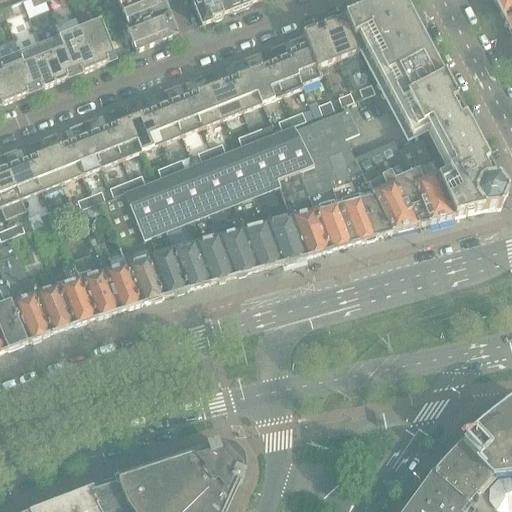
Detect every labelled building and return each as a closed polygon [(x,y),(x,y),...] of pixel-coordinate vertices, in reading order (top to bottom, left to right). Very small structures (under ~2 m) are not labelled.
[(44,6),(41,0),(36,0),(30,2),(33,10),(44,6)] [(145,0),(115,0),(119,10),(145,0)] [(171,23),(162,0),(145,0),(119,10),(127,30),(148,23),(151,30),(171,23)] [(220,22),(211,0),(189,0),(201,29),(220,22)] [(239,14),(233,0),(211,0),(220,22),(222,21),(222,19),(231,15),(233,16),(239,14)] [(257,5),(255,0),(233,0),(239,14),(248,10),(249,8),(256,5),(257,5)] [(497,183),(405,8),(402,4),(393,0),(358,14),(358,16),(357,17),(366,34),(352,42),(357,55),(359,54),(407,145),(426,135),(447,173),(436,179),(453,221),(482,214),(499,213),(507,196),(497,183)] [(511,14),(511,0),(491,0),(502,20),(511,14)] [(115,13),(113,5),(105,8),(108,15),(115,13)] [(13,18),(10,11),(2,14),(5,22),(13,18)] [(352,42),(366,34),(357,17),(358,16),(358,14),(343,20),(344,20),(342,21),(335,24),(322,29),(337,64),(358,56),(357,55),(352,42)] [(511,14),(502,20),(511,38),(511,14)] [(94,71),(78,32),(75,22),(54,30),(74,79),(81,76),(81,77),(94,71)] [(135,55),(177,38),(171,23),(151,30),(148,23),(127,30),(125,31),(128,38),(135,55)] [(115,63),(99,24),(78,32),(94,71),(107,66),(115,63)] [(317,72),(337,64),(322,29),(315,32),(302,37),(305,45),(317,72)] [(74,79),(54,30),(35,37),(39,47),(38,48),(54,87),(67,82),(74,79)] [(317,72),(305,45),(295,49),(295,53),(288,55),(301,89),(321,81),(317,72)] [(54,87),(38,48),(18,55),(34,95),(41,92),(54,87)] [(34,95),(18,55),(0,62),(0,68),(14,103),(27,98),(34,95)] [(302,92),(301,89),(288,55),(276,60),(276,64),(268,67),(281,101),(302,92)] [(281,101),(268,67),(260,70),(257,68),(247,72),(261,108),(281,101)] [(14,103),(0,68),(0,108),(1,108),(14,103)] [(261,108),(247,72),(236,76),(236,80),(228,83),(241,116),(261,108)] [(241,116),(228,83),(220,86),(217,83),(207,88),(221,124),(241,116)] [(221,124),(207,88),(196,92),(196,96),(188,99),(201,132),(221,124)] [(374,98),(370,89),(358,93),(362,103),(374,98)] [(333,114),(342,111),(353,106),(350,97),(329,105),(333,114)] [(201,132),(188,99),(180,102),(177,99),(166,103),(181,140),(201,132)] [(181,140),(166,103),(156,108),(156,111),(148,115),(161,148),(181,140)] [(333,114),(329,105),(317,110),(321,119),(333,114)] [(366,190),(342,144),(359,137),(347,112),(344,113),(345,114),(344,115),(342,111),(333,114),(321,119),(322,123),(295,134),(312,170),(275,185),(305,261),(391,237),(391,236),(366,190)] [(161,148),(148,115),(140,118),(137,115),(126,119),(141,156),(161,148)] [(305,125),(301,116),(290,121),(293,130),(305,125)] [(141,156),(126,119),(116,123),(115,127),(107,131),(121,164),(141,156)] [(293,130),(290,121),(277,126),(281,135),(293,130)] [(266,225),(253,191),(275,185),(312,170),(295,134),(293,130),(281,135),(265,141),(253,146),(241,150),(225,157),(213,161),(200,166),(188,171),(234,281),(256,275),(232,214),(246,209),(252,229),(266,225)] [(121,164),(107,131),(100,134),(97,131),(86,135),(101,172),(121,164)] [(265,141),(261,132),(249,137),(253,146),(265,141)] [(101,172),(86,135),(76,139),(75,143),(67,146),(80,180),(101,172)] [(253,146),(249,137),(237,141),(241,150),(253,146)] [(453,221),(436,179),(422,143),(397,154),(408,182),(417,204),(405,210),(416,231),(428,228),(428,227),(453,221)] [(80,180),(67,146),(60,149),(56,147),(46,151),(60,188),(80,180)] [(225,157),(221,148),(209,152),(213,161),(225,157)] [(60,188),(46,151),(35,155),(35,159),(27,162),(40,196),(60,188)] [(213,161),(209,152),(197,157),(200,166),(213,161)] [(40,196),(27,162),(19,165),(16,163),(6,167),(21,204),(40,196)] [(184,172),(181,164),(169,168),(172,177),(184,172)] [(21,204),(6,167),(0,169),(0,212),(4,224),(25,215),(21,204)] [(172,177),(169,168),(157,173),(160,182),(167,179),(172,177)] [(234,281),(188,171),(184,172),(172,177),(167,179),(212,287),(233,282),(232,281),(234,281)] [(212,287),(167,179),(160,182),(144,188),(132,193),(123,197),(138,234),(136,235),(163,302),(186,295),(212,287)] [(144,188),(141,180),(129,184),(132,193),(144,188)] [(405,210),(417,204),(408,182),(395,187),(390,181),(366,190),(391,236),(416,231),(405,210)] [(132,193),(129,184),(117,189),(120,198),(123,197),(132,193)] [(305,261),(275,185),(253,191),(266,225),(282,268),(305,261)] [(104,204),(100,195),(88,200),(92,209),(104,204)] [(92,209),(88,200),(76,204),(80,214),(92,209)] [(282,268),(266,225),(252,229),(246,209),(232,214),(256,275),(281,268),(282,268)] [(64,220),(60,211),(48,216),(52,225),(64,220)] [(52,225),(48,216),(36,220),(40,230),(52,225)] [(24,236),(20,227),(8,232),(12,241),(24,236)] [(0,245),(12,241),(8,232),(0,234),(0,245)] [(163,302),(136,235),(120,240),(123,250),(118,252),(122,263),(141,309),(163,302)] [(141,309),(122,263),(110,267),(102,245),(92,249),(95,258),(119,316),(141,309)] [(27,282),(17,258),(0,264),(0,278),(5,290),(29,346),(50,338),(27,282)] [(119,316),(95,258),(84,263),(89,273),(77,278),(96,323),(119,316)] [(96,323),(77,278),(72,267),(62,270),(67,282),(55,285),(74,330),(96,323)] [(74,330),(55,285),(50,273),(38,277),(42,285),(36,288),(33,280),(27,282),(50,338),(74,330)] [(29,346),(5,290),(0,292),(0,338),(7,354),(29,346)] [(511,511),(511,406),(509,408),(497,417),(484,427),(473,436),(460,449),(450,459),(439,471),(433,478),(473,511),(511,511)] [(224,511),(241,475),(240,465),(239,464),(239,463),(231,454),(231,455),(229,453),(220,451),(116,486),(117,488),(91,497),(99,511),(224,511)] [(473,511),(433,478),(407,511),(473,511)] [(99,511),(91,497),(90,495),(44,511),(99,511)]
